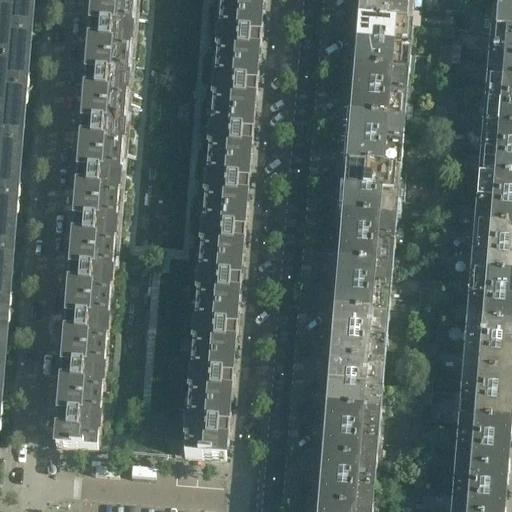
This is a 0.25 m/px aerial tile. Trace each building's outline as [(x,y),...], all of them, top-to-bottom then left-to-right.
[(33,5),(33,0),(0,0),(0,11),(32,14),(33,5)] [(136,0),(93,0),(93,12),(130,15),(131,0),(137,1),(136,0)] [(262,26),(263,11),(264,2),(245,0),(221,0),(220,8),(226,8),(225,23),(262,26)] [(409,10),(409,0),(364,0),(364,2),(390,5),(390,9),(409,10)] [(511,0),(499,0),(499,9),(511,10),(511,0)] [(407,30),(409,10),(390,9),(390,5),(364,2),(363,13),(361,14),(360,22),(363,24),(362,26),(407,30)] [(454,14),(454,5),(444,5),(443,13),(454,14)] [(464,15),(465,6),(454,5),(454,14),(464,15)] [(511,10),(499,9),(497,37),(511,38),(511,10)] [(0,38),(30,41),(32,22),(32,14),(0,11),(0,38)] [(93,12),(91,26),(90,36),(133,40),(134,30),(129,30),(130,15),(93,12)] [(217,47),(260,50),(261,40),(262,26),(225,23),(224,38),(218,37),(217,47)] [(406,58),(408,30),(407,30),(362,26),(362,29),(359,30),(359,38),(361,40),(360,51),(389,53),(389,57),(406,58)] [(89,60),(87,75),(86,85),(129,88),(130,79),(124,78),(126,64),(127,49),(133,49),(133,40),(90,36),(90,45),(89,60)] [(511,38),(497,37),(496,37),(494,58),(511,59),(511,63),(511,38)] [(28,60),(30,41),(0,38),(0,66),(28,68),(28,60)] [(460,55),(461,43),(451,42),(451,50),(450,54),(460,55)] [(258,74),(259,59),(260,50),(217,47),(216,56),(222,57),(221,71),(258,74)] [(450,62),(450,54),(451,50),(442,49),(441,61),(450,62)] [(404,79),(406,58),(389,57),(389,53),(360,51),(359,62),(357,63),(356,71),(358,73),(358,75),(404,79)] [(459,67),(460,55),(450,54),(450,62),(449,66),(459,67)] [(511,63),(511,59),(494,58),(492,86),(511,87),(511,63)] [(449,74),(449,66),(450,62),(441,61),(440,73),(449,74)] [(0,93),(25,96),(26,93),(27,82),(27,77),(28,68),(0,66),(0,93)] [(213,95),(256,99),(257,89),(258,74),(221,71),(220,86),(214,86),(213,95)] [(402,107),(404,79),(358,75),(358,77),(355,79),(355,87),(357,89),(356,99),(385,102),(385,105),(402,107)] [(129,88),(86,85),(86,94),(84,109),(122,112),(123,97),(129,98),(129,88)] [(511,87),(492,86),(490,107),(507,108),(507,112),(511,112),(511,87)] [(456,104),(457,92),(447,91),(447,98),(446,103),(456,104)] [(24,115),(24,109),(25,98),(25,96),(0,93),(0,121),(23,123),(24,115)] [(254,123),(255,108),(256,99),(213,95),(212,105),(218,105),(216,127),(234,129),(235,122),(254,123)] [(446,110),(446,103),(447,98),(438,98),(437,110),(446,110)] [(412,108),(402,107),(385,105),(385,102),(356,99),(355,110),(353,112),(352,120),(354,122),(354,124),(400,128),(410,128),(412,108)] [(455,116),(456,104),(446,103),(446,110),(445,115),(455,116)] [(511,112),(507,112),(507,108),(490,107),(474,105),(472,133),(488,135),(511,136),(511,112)] [(84,109),(83,124),(82,133),(125,137),(126,128),(120,127),(122,112),(84,109)] [(445,123),(445,115),(446,110),(437,110),(436,122),(445,123)] [(0,148),(21,150),(23,131),(23,123),(0,121),(0,148)] [(209,144),(252,147),(253,138),(254,123),(235,122),(234,129),(216,127),(216,135),(210,135),(209,144)] [(398,156),(400,128),(354,124),(354,126),(351,127),(351,136),(353,137),(352,148),(381,150),(381,154),(398,156)] [(125,137),(82,133),(82,143),(80,158),(118,161),(119,146),(125,146),(125,137)] [(511,136),(488,135),(486,155),(504,157),(503,160),(511,161),(511,136)] [(452,152),(453,140),(443,140),(443,147),(442,152),(452,152)] [(250,172),(251,156),(252,147),(209,144),(208,153),(214,154),(213,169),(250,172)] [(442,159),(442,152),(443,147),(434,146),(433,158),(442,159)] [(19,169),(21,150),(0,148),(0,176),(19,178),(19,169)] [(396,176),(398,156),(381,154),(381,150),(352,148),(351,159),(349,160),(348,169),(351,170),(350,172),(396,176)] [(451,165),(452,152),(442,152),(442,159),(441,164),(451,165)] [(511,161),(503,160),(504,157),(486,155),(484,183),(511,185),(511,161)] [(80,158),(79,172),(78,182),(121,186),(122,176),(116,176),(118,161),(80,158)] [(205,193),(248,196),(249,186),(250,172),(213,169),(212,184),(206,183),(205,193)] [(406,177),(396,176),(350,172),(350,175),(347,176),(347,184),(349,186),(348,197),(377,199),(377,203),(394,204),(404,205),(406,177)] [(0,203),(17,205),(17,202),(18,191),(18,187),(19,178),(0,176),(0,203)] [(121,186),(78,182),(78,191),(76,206),(114,210),(115,195),(121,195),(121,186)] [(511,185),(484,183),(482,204),(500,205),(499,209),(511,210),(511,185)] [(448,201),(449,189),(439,188),(439,196),(438,200),(448,201)] [(246,220),(247,205),(248,196),(205,193),(205,202),(210,203),(208,225),(226,226),(227,219),(246,220)] [(438,208),(438,200),(439,196),(430,195),(429,207),(438,208)] [(392,225),(394,204),(377,203),(377,199),(348,197),(347,208),(345,209),(344,217),(346,219),(346,221),(392,225)] [(447,213),(448,201),(438,200),(438,208),(437,212),(447,213)] [(15,225),(15,218),(16,207),(17,205),(0,203),(0,231),(14,232),(15,225)] [(511,210),(499,209),(500,205),(482,204),(480,232),(511,234),(511,210)] [(76,206),(75,221),(74,231),(117,234),(118,225),(112,224),(114,210),(76,206)] [(437,220),(437,212),(438,208),(429,207),(428,219),(437,220)] [(201,241),(244,245),(245,235),(246,220),(227,219),(226,226),(208,225),(208,232),(202,232),(201,241)] [(390,253),(392,225),(346,221),(346,223),(343,224),(343,233),(345,235),(344,245),(373,248),(373,251),(390,253)] [(0,258),(12,260),(14,241),(14,232),(0,231),(0,258)] [(117,234),(74,231),(74,240),(72,255),(110,258),(111,243),(117,244),(117,234)] [(511,234),(480,232),(478,253),(496,254),(495,258),(511,259),(511,234)] [(444,250),(445,238),(436,237),(435,244),(435,249),(444,250)] [(242,269),(243,254),(244,245),(201,241),(201,251),(206,251),(205,266),(242,269)] [(434,256),(435,249),(435,244),(426,244),(425,256),(434,256)] [(388,273),(390,253),(373,251),(373,248),(344,245),(343,256),(341,257),(340,266),(342,268),(342,270),(388,273)] [(443,262),(444,250),(435,249),(434,256),(434,261),(443,262)] [(511,259),(495,258),(496,254),(478,253),(476,281),(511,283),(511,259)] [(72,255),(71,270),(70,279),(113,283),(114,273),(108,273),(110,258),(72,255)] [(433,268),(434,261),(434,256),(425,256),(424,268),(433,268)] [(0,286),(10,287),(12,260),(0,258),(0,286)] [(197,290),(240,293),(241,284),(242,269),(205,266),(204,281),(198,280),(197,290)] [(386,301),(388,273),(342,270),(342,272),(339,273),(339,281),(341,283),(340,294),(369,296),(369,300),(386,301)] [(113,283),(70,279),(70,288),(68,304),(106,307),(107,292),(112,292),(113,283)] [(511,283),(476,281),(474,301),(492,303),(491,306),(511,308),(511,283)] [(0,313),(8,314),(8,311),(9,300),(9,297),(10,287),(0,286),(0,313)] [(440,298),(441,286),(432,286),(431,293),(431,298),(440,298)] [(238,318),(240,302),(240,293),(197,290),(197,299),(202,300),(201,315),(238,318)] [(430,305),(431,298),(431,293),(422,292),(421,304),(430,305)] [(384,322),(386,301),(369,300),(369,296),(340,294),(339,305),(337,306),(336,314),(339,316),(338,318),(384,322)] [(439,310),(440,298),(431,298),(430,305),(430,310),(439,310)] [(511,308),(491,306),(492,303),(474,301),(472,329),(511,332),(511,308)] [(68,304),(67,318),(66,328),(109,332),(110,322),(104,322),(106,307),(68,304)] [(429,317),(430,310),(430,305),(421,304),(420,316),(429,317)] [(193,339),(236,342),(237,332),(238,318),(201,315),(200,330),(194,329),(193,339)] [(384,322),(338,318),(338,320),(335,322),(335,330),(337,332),(336,343),(365,345),(365,349),(382,350),(384,322)] [(109,332),(66,328),(66,337),(64,352),(102,355),(103,341),(108,341),(109,332)] [(511,332),(472,329),(470,350),(488,351),(487,355),(511,357),(511,332)] [(436,347),(437,335),(428,334),(427,342),(427,346),(436,347)] [(234,366),(236,351),(236,342),(193,339),(193,348),(198,349),(197,363),(234,366)] [(426,354),(427,346),(427,342),(418,341),(417,353),(426,354)] [(380,371),(382,350),(365,349),(365,345),(336,343),(335,354),(333,355),(332,363),(335,365),(334,367),(380,371)] [(435,359),(436,347),(427,346),(426,354),(426,358),(435,359)] [(511,357),(487,355),(488,351),(470,350),(468,378),(511,381),(511,357)] [(64,352),(63,367),(62,377),(105,380),(106,371),(100,370),(102,355),(64,352)] [(425,366),(426,358),(426,354),(417,353),(416,365),(425,366)] [(189,387),(232,391),(233,381),(234,366),(197,363),(196,378),(190,378),(189,387)] [(378,399),(380,371),(334,367),(334,369),(331,370),(331,379),(333,380),(332,391),(361,394),(361,397),(378,399)] [(105,380),(62,377),(62,386),(60,401),(97,404),(99,389),(104,390),(105,380)] [(511,381),(468,378),(466,399),(484,400),(483,404),(511,406),(511,403),(511,381)] [(432,396),(433,384),(424,383),(423,390),(423,395),(432,396)] [(230,415),(232,400),(232,391),(189,387),(189,397),(194,397),(193,412),(230,415)] [(422,402),(423,395),(423,390),(414,389),(413,402),(422,402)] [(376,419),(378,399),(361,397),(361,394),(332,391),(331,402),(329,404),(328,412),(331,413),(330,415),(376,419)] [(431,408),(432,396),(423,395),(422,402),(422,407),(431,408)] [(511,417),(511,406),(483,404),(484,400),(466,399),(456,398),(454,426),(464,426),(510,430),(510,428),(511,427),(511,417)] [(60,401),(59,416),(58,425),(101,429),(102,419),(96,419),(97,404),(60,401)] [(421,414),(422,407),(422,402),(413,402),(412,414),(421,414)] [(185,436),(228,439),(229,430),(230,415),(193,412),(192,427),(186,426),(185,436)] [(374,447),(376,419),(330,415),(330,418),(327,419),(327,427),(329,429),(328,440),(357,442),(357,446),(374,447)] [(101,429),(58,425),(57,434),(56,451),(98,454),(98,451),(94,451),(95,438),(100,438),(101,429)] [(511,442),(511,435),(511,433),(510,432),(510,430),(464,426),(462,447),(480,448),(479,452),(508,455),(509,444),(511,442)] [(428,444),(429,432),(420,432),(419,439),(419,443),(428,444)] [(226,465),(228,449),(228,439),(185,436),(185,445),(190,446),(189,458),(185,458),(185,461),(226,465)] [(418,451),(419,443),(419,439),(410,438),(409,450),(418,451)] [(372,468),(374,447),(357,446),(357,442),(328,440),(327,451),(325,452),(324,460),(327,462),(326,464),(372,468)] [(427,456),(428,444),(419,443),(418,451),(418,456),(427,456)] [(507,465),(508,455),(479,452),(480,448),(462,447),(460,475),(506,479),(506,477),(509,475),(509,467),(507,465)] [(417,463),(418,456),(418,451),(409,450),(408,462),(417,463)] [(370,496),(372,468),(326,464),(326,466),(323,468),(323,476),(325,478),(324,488),(353,491),(353,494),(370,496)] [(507,491),(508,483),(506,481),(506,479),(460,475),(458,496),(476,497),(475,501),(504,503),(505,492),(507,491)] [(424,493),(425,481),(416,480),(415,487),(415,492),(424,493)] [(414,499),(415,492),(415,487),(406,487),(405,499),(414,499)] [(368,511),(370,496),(353,494),(353,491),(324,488),(323,499),(321,501),(320,509),(323,511),(322,511),(368,511)] [(423,505),(424,493),(415,492),(414,499),(414,504),(423,505)] [(503,511),(504,503),(475,501),(476,497),(458,496),(456,511),(503,511)] [(413,511),(414,504),(414,499),(405,499),(404,511),(413,511)]
